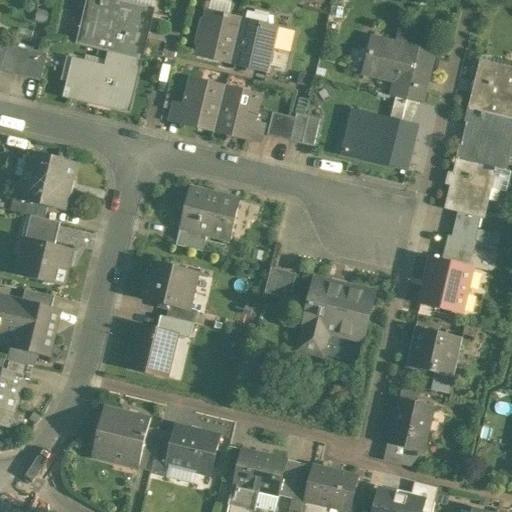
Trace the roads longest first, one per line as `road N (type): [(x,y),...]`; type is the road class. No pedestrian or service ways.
road 1 (residential): [(16,487),(83,378),(140,147)]
road 2 (residential): [(363,224),(306,186),(140,147)]
road 3 (residential): [(140,147),(0,113)]
